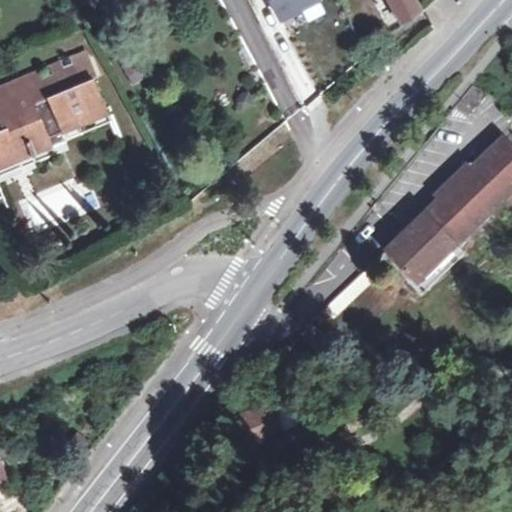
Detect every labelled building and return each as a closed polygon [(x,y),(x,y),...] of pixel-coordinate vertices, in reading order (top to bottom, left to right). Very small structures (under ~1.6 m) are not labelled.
[(317,0),(272,0),(281,18),(318,1),(317,0)] [(414,0),(387,0),(401,26),(419,10),(414,0)] [(106,112),(92,79),(75,87),(67,69),(0,96),(0,164),(27,153),(29,159),(33,158),(30,152),(50,144),(47,137),(106,112)] [(487,93),(470,87),(455,105),(468,116),(487,93)] [(511,150),(502,140),(384,250),(414,280),(511,189),(511,150)] [(278,433),(267,404),(228,419),(240,448),(278,433)]
